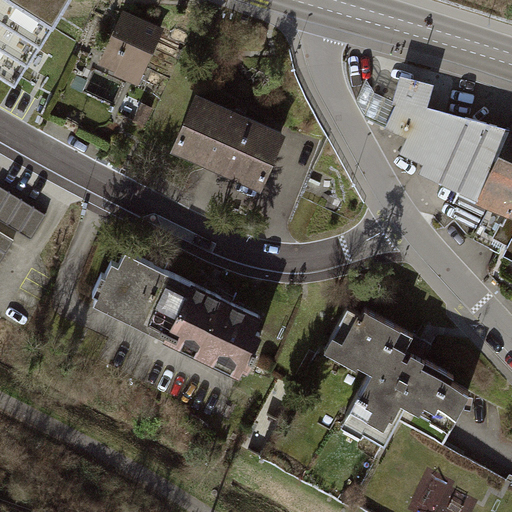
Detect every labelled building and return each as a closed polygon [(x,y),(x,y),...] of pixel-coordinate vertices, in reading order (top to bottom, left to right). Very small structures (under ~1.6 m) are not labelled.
[(68,0),(0,0),(0,73),(15,83),(68,0)] [(165,27),(121,9),(98,63),(140,82),(165,27)] [(114,101),(124,81),(103,71),(93,91),(114,101)] [(394,103),(398,104),(388,127),(408,136),(400,152),(425,163),(420,172),(488,209),(482,220),(489,224),(485,232),(508,244),(510,245),(505,255),(511,259),(511,127),(511,129),(456,115),(428,107),(435,83),(403,75),(394,103)] [(284,130),(194,92),(171,147),(260,187),(284,130)] [(48,213),(0,186),(0,218),(34,237),(48,213)] [(0,261),(14,238),(0,229),(0,261)] [(163,269),(118,248),(90,302),(242,374),(266,319),(232,302),(163,269)] [(411,334),(350,303),(324,349),(370,371),(344,423),(383,441),(401,403),(447,429),(470,383),(418,358),(403,350),(411,334)]
